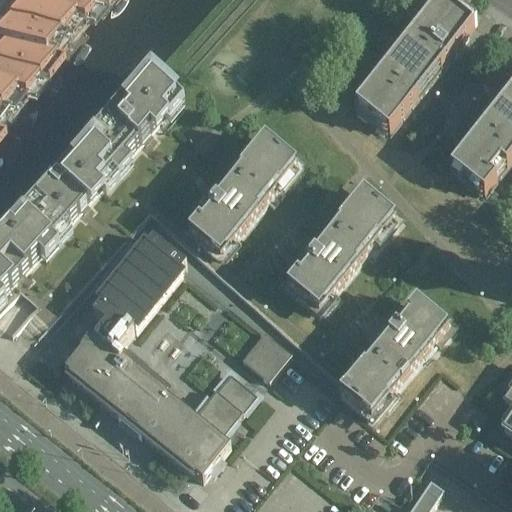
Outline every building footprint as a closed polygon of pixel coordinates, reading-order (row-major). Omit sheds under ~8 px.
[(0,0),(0,146),(7,138),(0,136),(0,134),(31,97),(42,81),(51,84),(66,64),(59,62),(102,8),(110,10),(117,0),(0,0)] [(432,20),(356,113),(390,140),(465,47),(464,46),(468,41),(436,15),(432,20)] [(149,81),(0,246),(0,332),(29,358),(152,220),(346,393),(340,401),(372,427),(449,336),(417,309),(388,344),(369,327),(337,298),(396,227),(364,200),(306,270),(256,224),(298,174),(266,147),(230,190),(168,135),(186,114),(149,81)] [(511,98),(451,174),(485,201),(511,167),(511,98)] [(155,246),(107,305),(96,320),(97,321),(108,330),(97,343),(95,341),(93,343),(92,342),(83,353),(82,355),(83,356),(79,360),(66,376),(71,379),(69,381),(120,423),(126,428),(122,433),(132,441),(136,435),(194,482),(196,480),(203,486),(231,452),(223,446),(236,430),(257,403),(231,382),(197,424),(169,401),(170,400),(119,358),(188,273),(155,246)] [(265,339),(242,367),(269,389),(292,361),(265,339)] [(432,488),(416,511),(435,511),(446,498),(432,488)]
